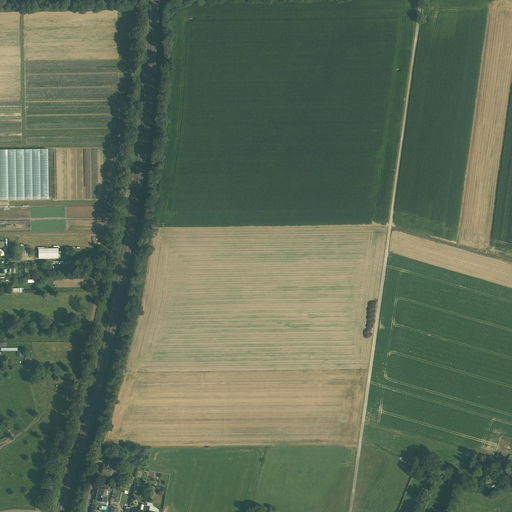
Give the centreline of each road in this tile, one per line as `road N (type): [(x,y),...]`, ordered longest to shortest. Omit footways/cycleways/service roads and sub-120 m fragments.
road 1 (track): [(350,511),(420,0)]
road 2 (track): [(185,2),(174,11),(163,158),(143,276),(99,460)]
road 3 (track): [(511,261),(389,226)]
